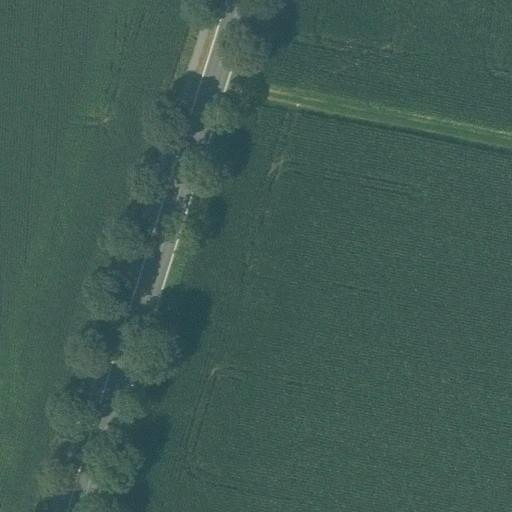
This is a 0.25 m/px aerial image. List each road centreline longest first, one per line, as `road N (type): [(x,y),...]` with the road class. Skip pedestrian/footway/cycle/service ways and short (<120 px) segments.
road 1 (tertiary): [(82,511),(240,0)]
road 2 (track): [(215,80),(511,139)]
